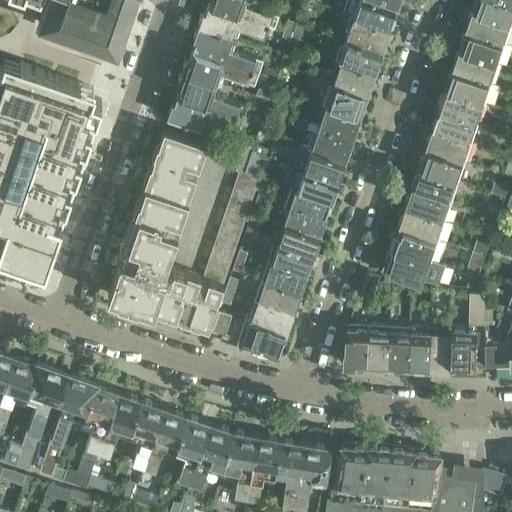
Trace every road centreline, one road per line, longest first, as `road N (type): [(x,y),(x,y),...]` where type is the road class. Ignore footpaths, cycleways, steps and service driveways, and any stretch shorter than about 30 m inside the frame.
road 1 (residential): [(303,398),(442,0)]
road 2 (residential): [(63,317),(170,0)]
road 3 (residential): [(303,398),(63,317)]
road 4 (residential): [(511,405),(303,398)]
